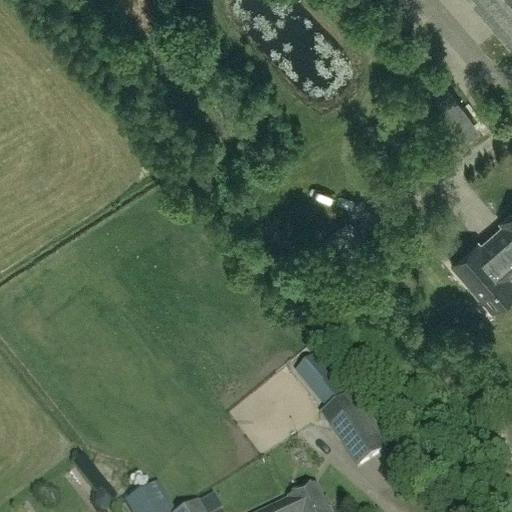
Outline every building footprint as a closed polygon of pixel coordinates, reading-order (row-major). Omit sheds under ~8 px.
[(511,0),(466,0),(507,47),(511,42),(511,0)] [(511,213),(500,224),(502,227),(481,246),(478,243),(451,267),(491,312),(511,293),(511,284),(505,276),(511,270),(511,213)] [(296,371),(331,412),(349,397),(314,356),(296,371)] [(383,451),(356,411),(330,429),(357,469),(383,451)] [(123,482),(114,491),(128,506),(137,497),(123,482)] [(295,511),(327,511),(317,489),(290,501),(290,502),(295,511)] [(290,502),(270,511),(295,511),(290,502)]
